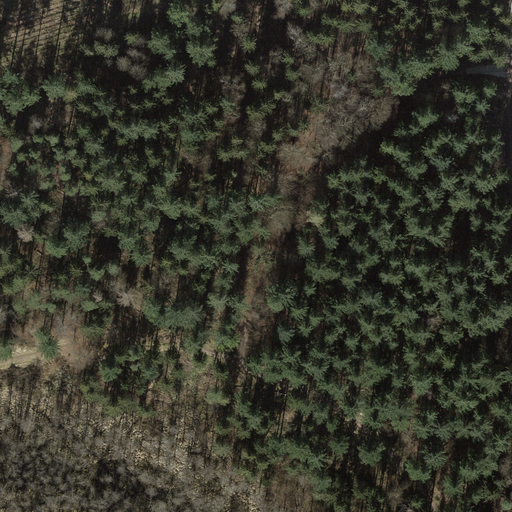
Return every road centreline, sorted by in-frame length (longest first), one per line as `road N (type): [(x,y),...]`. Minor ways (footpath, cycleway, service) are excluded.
road 1 (track): [(0,364),(139,334),(178,340),(336,405),(400,457),(434,511)]
road 2 (track): [(509,65),(418,79),(337,146),(303,187),(275,245),(235,362)]
